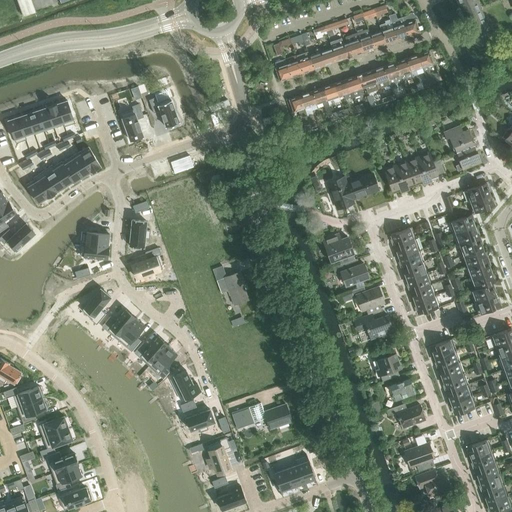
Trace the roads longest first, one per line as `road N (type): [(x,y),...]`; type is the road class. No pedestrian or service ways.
road 1 (residential): [(357,475),(267,229),(246,123)]
road 2 (residential): [(116,502),(77,402),(0,341)]
road 3 (residential): [(282,93),(437,33)]
road 4 (residential): [(0,169),(35,215),(119,171)]
road 5 (secondary): [(141,30),(0,60)]
road 6 (residential): [(496,167),(364,217)]
road 7 (residential): [(119,171),(246,123)]
road 8 (residential): [(135,297),(117,273),(119,171)]
road 9 (residential): [(364,217),(405,333)]
